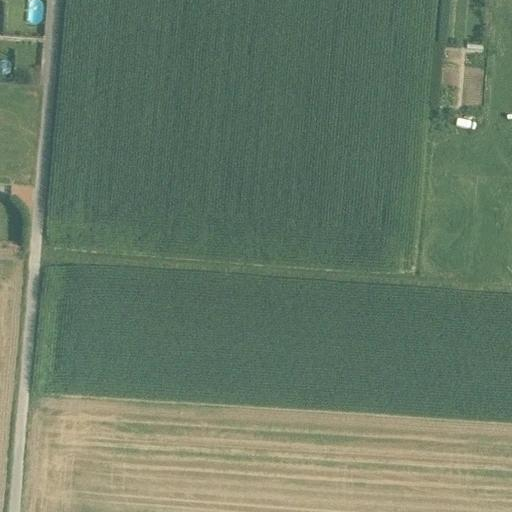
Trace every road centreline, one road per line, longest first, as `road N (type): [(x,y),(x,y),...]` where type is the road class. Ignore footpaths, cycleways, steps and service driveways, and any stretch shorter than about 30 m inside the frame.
road 1 (track): [(13,511),(55,0)]
road 2 (track): [(511,289),(32,259)]
